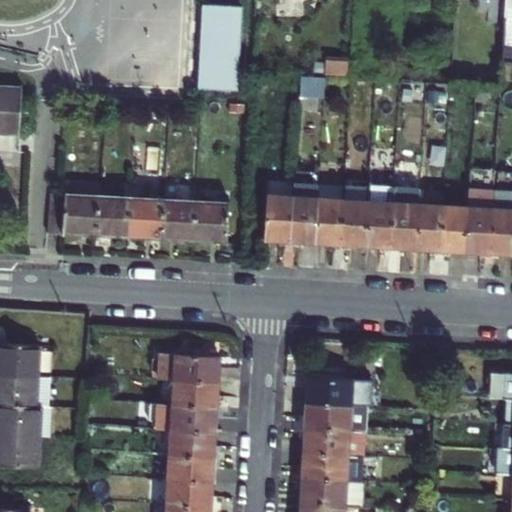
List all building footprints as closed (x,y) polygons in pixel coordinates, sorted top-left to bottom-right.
[(511,0),(505,0),(502,60),(511,60),(511,0)] [(231,92),(235,9),(196,7),(192,90),(231,92)] [(0,135),(19,137),(22,90),(0,88),(0,135)] [(65,177),(64,192),(97,194),(97,179),(65,177)] [(271,198),(270,206),(268,244),(291,245),(294,199),(294,189),(271,187),(271,198)] [(392,189),(368,187),(367,204),(391,205),(392,189)] [(49,192),(46,231),(62,232),(63,229),(94,231),(97,194),(64,192),(64,193),(56,192),(49,192)] [(467,192),(466,209),(463,255),(489,257),(493,193),(467,192)] [(511,193),(493,193),(489,257),(511,257),(511,193)] [(97,194),(94,231),(127,232),(129,196),(97,194)] [(129,196),(127,232),(159,235),(161,197),(129,196)] [(161,197),(159,235),(192,236),(194,200),(161,197)] [(294,199),(291,245),(316,247),(319,201),(294,199)] [(194,200),(192,236),(225,239),(228,202),(194,200)] [(342,202),(319,201),(316,247),(339,248),(342,202)] [(367,204),(342,202),(339,248),(365,249),(367,204)] [(391,205),(367,204),(365,249),(388,251),(391,205)] [(268,244),(270,206),(258,205),(256,243),(268,244)] [(414,252),(416,207),(391,205),(388,251),(414,252)] [(442,208),(416,207),(414,252),(439,254),(442,208)] [(466,209),(442,208),(439,254),(463,255),(466,209)] [(39,345),(0,341),(0,372),(37,374),(39,345)] [(159,376),(172,377),(214,380),(215,355),(160,351),(159,376)] [(499,396),(500,372),(489,371),(487,395),(499,396)] [(0,402),(36,404),(37,374),(0,372),(0,402)] [(499,396),(511,397),(511,372),(500,372),(499,396)] [(302,400),(365,403),(367,403),(368,380),(303,376),(302,400)] [(172,377),(170,402),(213,405),(214,380),(172,377)] [(511,397),(499,396),(498,422),(511,422),(511,397)] [(363,428),(365,403),(302,400),(300,424),(363,428)] [(213,405),(170,402),(155,401),(154,426),(169,427),(211,430),(213,405)] [(36,404),(0,402),(0,432),(38,435),(40,405),(36,404)] [(511,422),(498,422),(497,446),(511,447),(511,422)] [(363,428),(300,424),(299,449),(362,453),(363,428)] [(169,427),(168,452),(210,454),(211,430),(169,427)] [(0,461),(36,464),(38,435),(0,432),(0,461)] [(496,473),(511,474),(511,447),(497,446),(492,446),(490,473),(496,473)] [(362,453),(299,449),(298,474),(360,478),(362,453)] [(210,454),(168,452),(166,477),(209,479),(210,454)] [(494,496),(510,498),(511,474),(496,473),(494,496)] [(360,478),(298,474),(296,500),(359,503),(360,478)] [(165,502),(207,504),(209,479),(166,477),(165,502)] [(358,511),(359,503),(296,500),(295,511),(358,511)] [(165,502),(164,511),(206,511),(207,504),(165,502)]
